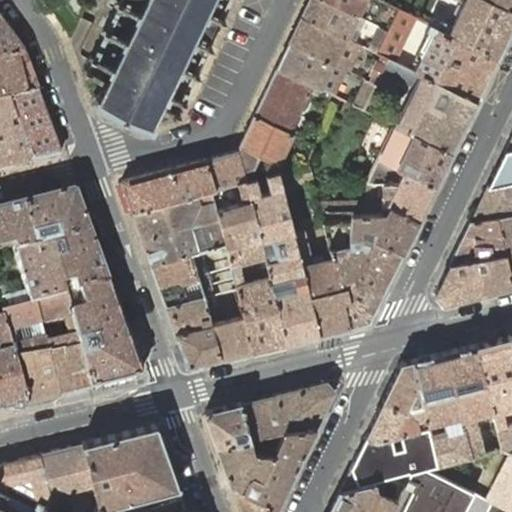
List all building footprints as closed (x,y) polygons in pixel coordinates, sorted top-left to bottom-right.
[(67,30),(70,39),(79,20),(63,0),(50,0),(46,3),(67,30)] [(63,0),(79,20),(87,3),(84,0),(63,0)] [(95,99),(93,104),(98,107),(100,102),(141,122),(139,126),(145,129),(147,125),(152,126),(154,120),(150,119),(156,105),(172,112),(170,116),(174,118),(175,114),(179,116),(181,112),(177,110),(181,102),(185,104),(186,100),(183,98),(194,76),(197,77),(199,72),(196,71),(207,48),(210,50),(212,46),(209,45),(220,21),(223,23),(225,19),(222,17),(230,0),(119,0),(119,1),(117,0),(115,0),(114,4),(117,5),(106,28),(102,26),(101,30),(104,32),(93,55),(89,54),(87,58),(91,59),(87,67),(83,66),(81,69),(85,71),(83,74),(87,76),(89,73),(104,80),(98,94),(93,92),(90,97),(95,99)] [(358,16),(324,0),(307,0),(301,15),(346,37),(348,38),(358,16)] [(324,0),(358,16),(366,0),(324,0)] [(459,0),(463,2),(451,26),(449,23),(443,20),(440,21),(433,17),(431,17),(428,23),(434,26),(448,32),(496,56),(511,23),(511,9),(491,0),(459,0)] [(511,0),(491,0),(511,9),(511,0)] [(398,9),(390,5),(379,26),(380,27),(388,30),(398,9)] [(415,17),(398,9),(388,30),(377,52),(382,55),(388,58),(393,61),(415,17)] [(346,37),(301,15),(288,41),(334,63),(342,67),(345,68),(347,70),(349,65),(348,61),(337,56),(346,37)] [(22,52),(0,21),(0,58),(22,53),(22,52)] [(434,26),(428,23),(424,31),(431,34),(413,70),(418,73),(474,100),(496,56),(448,32),(434,26)] [(388,30),(380,27),(369,49),(377,52),(388,30)] [(348,38),(346,37),(337,56),(348,61),(357,42),(348,38)] [(334,63),(288,41),(276,66),(310,82),(320,87),(321,88),(330,92),(333,93),(345,68),(342,67),(334,63)] [(36,92),(22,53),(0,58),(0,100),(7,99),(36,92)] [(388,58),(382,55),(379,61),(377,60),(370,73),(372,74),(369,80),(375,83),(382,70),(388,58)] [(413,70),(393,61),(388,58),(382,70),(413,85),(394,123),(411,132),(450,151),(474,100),(418,73),(413,70)] [(310,82),(276,66),(253,114),(287,130),(294,116),(301,102),(307,88),(311,90),(318,93),(320,87),(310,82)] [(375,83),(369,80),(366,78),(353,104),(363,108),(375,83)] [(59,153),(36,92),(7,99),(31,162),(58,155),(59,153)] [(0,169),(31,162),(7,99),(0,100),(0,169)] [(287,130),(253,114),(238,144),(278,164),(292,133),(287,130)] [(411,132),(394,123),(365,182),(376,181),(382,180),(399,179),(404,168),(434,184),(450,151),(411,132)] [(308,161),(314,143),(305,139),(298,164),(308,161)] [(511,146),(505,149),(487,186),(511,179),(511,146)] [(237,149),(236,150),(205,158),(212,186),(244,178),(245,177),(242,168),(239,156),(237,149)] [(249,153),(239,156),(242,168),(252,165),(249,153)] [(212,186),(205,158),(121,180),(131,211),(211,186),(212,186)] [(312,177),(308,161),(298,164),(276,169),(280,185),(312,177)] [(381,198),(374,198),(374,204),(380,204),(379,211),(383,211),(387,203),(417,219),(434,184),(404,168),(399,179),(382,180),(381,198)] [(280,185),(276,169),(265,172),(269,190),(259,192),(255,175),(245,177),(244,178),(263,253),(267,271),(285,340),(317,332),(300,263),(292,231),(280,185)] [(244,178),(212,186),(211,186),(224,241),(230,262),(230,265),(236,287),(251,349),(285,340),(267,271),(263,253),(244,178)] [(511,179),(487,186),(470,220),(495,215),(511,212),(511,179)] [(211,186),(131,211),(141,237),(150,263),(190,252),(224,241),(211,186)] [(71,192),(0,209),(0,247),(12,245),(14,252),(87,231),(73,193),(71,192)] [(374,198),(318,202),(319,206),(320,206),(320,207),(321,207),(321,208),(322,208),(323,208),(324,209),(325,209),(326,209),(327,209),(328,209),(330,210),(353,209),(352,213),(379,211),(380,204),(374,204),(374,198)] [(379,211),(352,213),(351,219),(348,243),(347,244),(367,243),(371,236),(401,251),(417,219),(387,203),(383,211),(379,211)] [(511,212),(495,215),(503,250),(511,284),(511,283),(511,212)] [(495,215),(470,220),(449,262),(503,250),(495,215)] [(329,248),(331,256),(336,277),(343,275),(352,273),(355,283),(362,281),(382,290),(401,251),(371,236),(367,243),(347,244),(348,243),(351,219),(323,223),(329,248)] [(304,227),(292,231),(300,263),(317,332),(348,324),(342,300),(348,298),(344,284),(338,286),(337,279),(336,277),(331,256),(312,260),(304,227)] [(106,283),(87,231),(14,252),(22,282),(25,293),(28,304),(34,302),(63,294),(61,285),(72,282),(75,291),(77,290),(106,283)] [(219,357),(251,349),(236,287),(230,265),(230,262),(224,241),(190,252),(197,275),(203,295),(204,296),(210,321),(219,357)] [(503,250),(449,262),(434,292),(441,301),(511,284),(503,250)] [(190,252),(150,263),(166,306),(187,300),(180,280),(188,278),(194,297),(203,295),(197,275),(190,252)] [(342,300),(348,324),(367,320),(382,290),(362,281),(355,283),(352,273),(343,275),(344,278),(337,279),(338,286),(344,284),(348,298),(342,300)] [(61,285),(63,294),(65,294),(75,291),(72,282),(61,285)] [(69,310),(90,389),(138,377),(139,375),(106,283),(77,290),(82,307),(69,310)] [(82,307),(77,290),(75,291),(65,294),(69,310),(82,307)] [(44,341),(58,397),(90,389),(69,310),(65,294),(63,294),(34,302),(41,329),(60,325),(63,336),(44,341)] [(187,300),(166,306),(175,330),(186,363),(189,364),(219,357),(210,321),(204,296),(203,295),(194,297),(187,300)] [(23,305),(0,311),(0,312),(1,315),(8,344),(23,406),(58,397),(44,341),(41,329),(34,302),(28,304),(23,305)] [(8,344),(1,315),(0,315),(0,411),(23,406),(8,344)] [(511,441),(511,416),(504,419),(501,407),(511,404),(511,351),(508,335),(475,343),(491,408),(491,409),(500,445),(511,441)] [(491,408),(475,343),(443,350),(459,414),(459,416),(462,424),(469,453),(484,449),(477,421),(475,420),(473,412),(491,408)] [(459,414),(443,350),(411,359),(425,414),(427,421),(428,424),(430,432),(437,462),(459,456),(469,453),(462,424),(459,416),(459,414)] [(425,414),(411,359),(400,361),(382,399),(413,415),(414,415),(415,417),(425,414)] [(285,428),(315,426),(333,389),(337,380),(335,378),(325,380),(274,393),(240,401),(249,436),(253,450),(273,451),(285,428)] [(413,415),(382,399),(365,433),(373,438),(402,430),(417,426),(415,417),(414,415),(413,415)] [(204,411),(216,445),(249,436),(240,401),(204,411)] [(427,421),(425,414),(415,417),(417,426),(428,424),(427,421)] [(98,501),(100,511),(129,511),(129,510),(128,511),(126,506),(126,504),(144,500),(143,495),(179,486),(157,424),(154,423),(82,441),(94,486),(98,501)] [(408,470),(437,462),(430,432),(428,424),(417,426),(402,430),(406,445),(377,453),(352,460),(338,490),(375,480),(382,477),(408,470)] [(216,445),(231,485),(232,484),(276,506),(296,465),(315,426),(285,428),(273,451),(253,450),(249,436),(216,445)] [(406,445),(402,430),(373,438),(377,453),(406,445)] [(100,511),(98,501),(92,511),(55,511),(50,509),(58,495),(94,486),(82,441),(38,452),(49,496),(44,507),(41,511),(100,511)] [(511,452),(511,441),(500,445),(497,446),(507,451),(511,452)] [(511,452),(507,451),(485,498),(511,510),(511,452)] [(49,496),(38,452),(0,461),(0,511),(41,511),(44,507),(49,496)] [(431,511),(459,456),(437,462),(408,470),(395,497),(387,511),(431,511)] [(381,489),(382,477),(375,480),(338,490),(329,506),(340,511),(387,511),(395,497),(381,489)] [(232,484),(231,485),(240,511),(272,511),(276,506),(232,484)]
